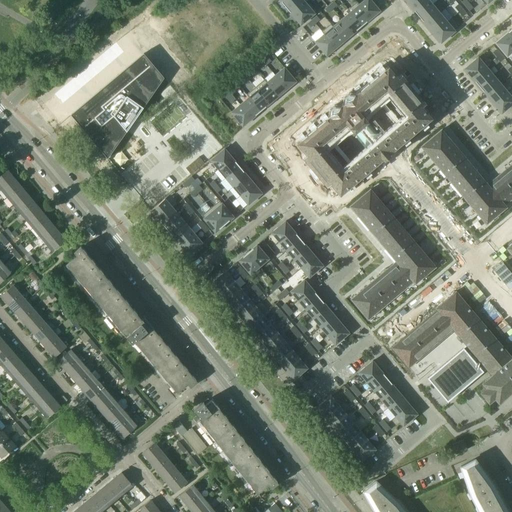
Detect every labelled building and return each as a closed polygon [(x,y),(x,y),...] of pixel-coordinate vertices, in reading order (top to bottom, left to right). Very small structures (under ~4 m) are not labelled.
[(292,16),(306,5),(302,0),(293,0),(285,7),(292,16)] [(379,11),(369,0),(364,0),(358,5),(370,19),(379,11)] [(419,0),(411,7),(418,16),(432,5),(436,1),(435,0),(419,0)] [(309,17),(317,11),(309,2),(306,5),(292,16),(300,25),(309,17)] [(370,19),(358,5),(356,2),(347,10),(350,12),(361,26),(370,19)] [(425,25),(439,13),(432,5),(418,16),(425,25)] [(361,26),(350,12),(341,20),(352,33),(361,26)] [(433,34),(446,22),(439,13),(425,25),(433,34)] [(352,33),(341,20),(332,27),(344,41),(352,33)] [(440,43),(454,31),(446,22),(433,34),(440,43)] [(344,41),(332,27),(330,24),(321,31),(323,34),(335,48),(344,41)] [(257,47),(269,35),(264,29),(251,41),(257,47)] [(335,48),(323,34),(314,42),(326,56),(335,48)] [(511,44),(504,35),(495,43),(506,57),(511,51),(511,44)] [(143,53),(70,115),(107,158),(133,121),(163,78),(143,53)] [(471,78),(485,66),(477,57),(464,69),(471,78)] [(299,140),(296,143),(304,153),(301,155),(303,158),(306,161),(306,162),(311,168),(317,175),(323,181),(325,184),(326,185),(330,183),(331,184),(338,193),(339,194),(348,186),(354,182),(364,173),(365,172),(377,163),(378,164),(383,160),(385,159),(387,157),(389,155),(394,151),(393,149),(404,140),(415,130),(420,126),(430,118),(430,117),(429,116),(422,108),(420,106),(424,103),(423,102),(421,99),(415,93),(409,86),(406,82),(401,75),(399,73),(395,76),(387,66),(384,69),(381,66),(354,89),(357,92),(354,94),(351,91),(326,111),(329,115),(327,117),(324,114),(297,137),(299,140)] [(479,87),(492,75),(485,66),(471,78),(479,87)] [(295,82),(284,68),(274,75),(286,89),(295,82)] [(286,89),(274,75),(266,83),(277,96),(286,89)] [(486,95),(500,84),(492,75),(479,87),(486,95)] [(277,96),(266,83),(264,80),(255,87),(269,104),(277,96)] [(493,104),(507,93),(500,84),(486,95),(493,104)] [(269,104),(255,87),(246,95),(248,97),(260,111),(269,104)] [(501,113),(511,104),(511,98),(507,93),(493,104),(501,113)] [(260,111),(248,97),(240,105),(251,118),(260,111)] [(251,118),(240,105),(231,112),(242,126),(251,118)] [(440,130),(421,147),(485,223),(505,207),(504,205),(511,198),(511,167),(488,187),(440,130)] [(218,169),(231,158),(224,149),(210,160),(218,169)] [(225,178),(239,167),(231,158),(218,169),(225,178)] [(232,187),(246,175),(239,167),(225,178),(232,187)] [(0,189),(13,179),(7,171),(0,176),(0,189)] [(240,196),(253,184),(246,175),(232,187),(234,189),(240,196)] [(13,179),(0,189),(0,190),(6,197),(20,186),(13,179)] [(247,205),(261,193),(253,184),(240,196),(247,205)] [(20,186),(6,197),(13,205),(26,194),(20,186)] [(369,190),(349,206),(396,262),(387,269),(384,269),(380,272),(380,275),(351,300),(367,319),(412,282),(414,284),(423,276),(426,273),(430,270),(434,267),(369,190)] [(26,194),(13,205),(19,213),(32,202),(26,194)] [(158,220),(172,208),(164,199),(150,211),(158,220)] [(219,201),(210,208),(224,225),(233,217),(219,201)] [(32,202),(19,213),(25,221),(39,209),(32,202)] [(165,228),(179,217),(172,208),(158,220),(165,228)] [(224,225),(210,208),(201,216),(215,232),(224,225)] [(39,209),(25,221),(32,228),(45,217),(39,209)] [(45,217),(32,228),(38,236),(52,225),(45,217)] [(173,237),(187,226),(179,217),(165,228),(173,237)] [(279,242),(292,230),(285,221),(271,233),(279,242)] [(52,225),(38,236),(45,244),(58,232),(52,225)] [(180,246),(194,234),(187,226),(173,237),(180,246)] [(286,251),(300,239),(292,230),(279,242),(286,251)] [(58,232),(45,244),(51,252),(53,250),(65,241),(58,232)] [(202,243),(194,234),(180,246),(188,255),(202,243)] [(293,259),(307,248),(300,239),(286,251),(293,259)] [(511,356),(510,358),(484,326),(455,291),(435,308),(436,310),(391,348),(408,368),(453,330),(466,345),(427,378),(447,402),(486,369),(491,374),(481,382),(485,387),(479,392),(488,402),(494,398),(498,402),(511,390),(511,243),(506,248),(511,255),(511,356)] [(268,259),(256,245),(247,253),(259,267),(268,259)] [(153,328),(143,316),(140,318),(136,313),(137,313),(133,309),(128,303),(125,299),(124,299),(119,293),(120,293),(116,289),(111,283),(108,278),(107,279),(102,273),(103,272),(99,268),(99,269),(94,263),(94,262),(91,258),(86,253),(86,252),(83,248),(82,248),(80,246),(73,252),(77,256),(63,267),(123,339),(126,336),(132,343),(133,342),(167,383),(175,393),(187,384),(190,388),(197,382),(195,380),(195,379),(192,375),(191,375),(187,369),(183,365),(178,359),(179,359),(175,355),(170,349),(167,345),(166,345),(161,339),(162,339),(158,334),(158,335),(153,329),(153,328)] [(301,268),(314,257),(307,248),(293,259),(301,268)] [(259,267),(247,253),(238,260),(250,274),(259,267)] [(30,256),(27,258),(33,265),(36,263),(30,256)] [(308,277),(322,266),(314,257),(301,268),(308,277)] [(4,265),(0,267),(0,281),(9,274),(8,274),(10,272),(4,265)] [(233,281),(225,271),(211,283),(219,292),(233,281)] [(297,301),(311,289),(304,280),(290,291),(297,301)] [(226,301),(240,289),(233,281),(219,292),(226,301)] [(1,296),(7,303),(19,294),(12,286),(1,296)] [(234,310),(248,298),(240,289),(226,301),(234,310)] [(305,309),(319,298),(311,289),(297,301),(305,309)] [(19,294),(7,303),(14,311),(25,301),(19,294)] [(241,318),(255,307),(248,298),(234,310),(241,318)] [(312,318),(326,306),(319,298),(305,309),(312,318)] [(25,301),(14,311),(21,319),(32,309),(25,301)] [(319,327),(333,315),(326,306),(312,318),(319,327)] [(248,327),(262,315),(255,307),(241,318),(248,327)] [(32,309),(21,319),(27,326),(39,317),(32,309)] [(256,336),(270,324),(262,315),(248,327),(256,336)] [(327,335),(341,324),(333,315),(319,327),(327,335)] [(39,317),(27,326),(34,334),(45,324),(39,317)] [(45,324),(34,334),(40,341),(52,332),(45,324)] [(263,344),(277,333),(270,324),(256,336),(263,344)] [(334,345),(348,333),(341,324),(327,335),(334,345)] [(52,332),(40,341),(47,349),(58,339),(52,332)] [(83,336),(91,346),(94,343),(85,333),(83,336)] [(270,353),(284,342),(277,333),(263,344),(270,353)] [(58,339),(47,349),(54,357),(65,347),(58,339)] [(278,362),(292,350),(284,342),(270,353),(278,362)] [(7,346),(0,351),(0,364),(0,365),(13,353),(7,346)] [(57,361),(64,369),(77,357),(71,349),(57,361)] [(285,371),(299,359),(292,350),(278,362),(285,371)] [(13,353),(0,365),(7,373),(20,361),(13,353)] [(77,357),(64,369),(71,376),(84,365),(77,357)] [(293,380),(306,368),(299,359),(285,371),(293,380)] [(20,361),(7,373),(13,380),(26,368),(20,361)] [(366,382),(379,370),(372,361),(358,373),(366,382)] [(84,365),(71,376),(77,384),(91,372),(84,365)] [(26,368),(13,380),(20,388),(33,376),(26,368)] [(373,390),(387,379),(379,370),(366,382),(373,390)] [(91,372),(77,384),(84,391),(97,380),(91,372)] [(33,376),(20,388),(26,395),(39,384),(33,376)] [(380,399),(394,388),(387,379),(373,390),(380,399)] [(97,380),(84,391),(90,399),(104,387),(97,380)] [(39,384),(26,395),(33,403),(46,391),(39,384)] [(104,387),(90,399),(97,407),(110,395),(104,387)] [(388,408),(401,396),(394,388),(380,399),(388,408)] [(46,391),(33,403),(39,410),(53,399),(46,391)] [(110,395),(97,407),(104,414),(117,403),(110,395)] [(338,405),(330,396),(316,408),(324,417),(338,405)] [(395,417),(409,405),(401,396),(388,408),(395,417)] [(211,398),(211,399),(209,400),(207,399),(193,410),(200,419),(196,422),(254,495),(267,484),(270,488),(278,483),(276,481),(276,480),(273,476),(272,476),(269,472),(268,470),(265,466),(264,466),(260,460),(257,455),(256,456),(251,450),(252,449),(248,445),(243,439),(244,439),(240,435),(235,429),(232,424),(232,425),(227,419),(227,418),(224,414),(223,414),(219,408),(211,398)] [(53,399),(39,410),(46,418),(59,407),(53,399)] [(117,403),(104,414),(110,422),(123,410),(117,403)] [(331,426),(345,414),(338,405),(324,417),(331,426)] [(403,426),(416,414),(409,405),(395,417),(403,426)] [(123,410),(110,422),(116,429),(130,418),(123,410)] [(352,423),(345,414),(331,426),(339,434),(352,423)] [(130,418),(116,429),(123,437),(136,425),(130,418)] [(179,422),(173,426),(181,436),(187,431),(179,422)] [(360,431),(352,423),(339,434),(346,443),(360,431)] [(353,452),(367,440),(360,431),(346,443),(353,452)] [(8,438),(0,444),(0,456),(1,458),(15,446),(8,438)] [(464,438),(453,443),(457,452),(468,448),(464,438)] [(375,449),(367,440),(353,452),(361,461),(375,449)] [(142,452),(149,461),(160,451),(154,443),(142,452)] [(160,451),(149,461),(155,468),(167,459),(160,451)] [(167,459),(155,468),(161,476),(173,467),(167,459)] [(507,511),(506,509),(505,510),(497,495),(498,494),(493,485),(492,485),(483,473),(484,472),(474,459),(460,466),(468,489),(470,488),(472,493),(472,498),(471,498),(474,505),(476,505),(479,508),(481,511),(507,511)] [(173,467),(161,476),(168,484),(179,474),(173,467)] [(121,472),(114,479),(125,492),(132,486),(121,472)] [(179,474),(168,484),(175,492),(186,482),(179,474)] [(114,479),(106,485),(117,498),(125,492),(114,479)] [(405,511),(399,504),(398,504),(386,494),(388,493),(375,482),(363,491),(374,511),(375,511),(377,511),(376,511),(405,511)] [(106,485),(98,491),(109,505),(117,498),(106,485)] [(179,496),(186,504),(199,493),(193,485),(191,487),(191,486),(179,496)] [(98,491),(91,498),(102,511),(109,505),(98,491)] [(199,493),(186,504),(192,511),(206,501),(199,493)] [(218,496),(210,503),(213,507),(223,500),(221,497),(219,498),(218,496)] [(91,498),(83,504),(89,511),(100,511),(102,511),(91,498)] [(136,511),(151,511),(156,508),(150,500),(136,511)] [(206,501),(192,511),(208,511),(212,509),(206,501)] [(2,503),(0,504),(0,511),(7,511),(8,511),(2,503)]
